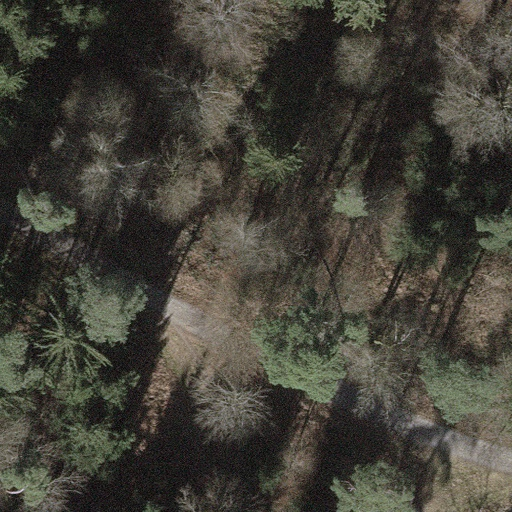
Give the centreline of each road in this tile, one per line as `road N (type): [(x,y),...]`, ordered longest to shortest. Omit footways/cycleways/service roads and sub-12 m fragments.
road 1 (track): [(0,169),(268,341),(511,450)]
road 2 (track): [(262,511),(268,341)]
